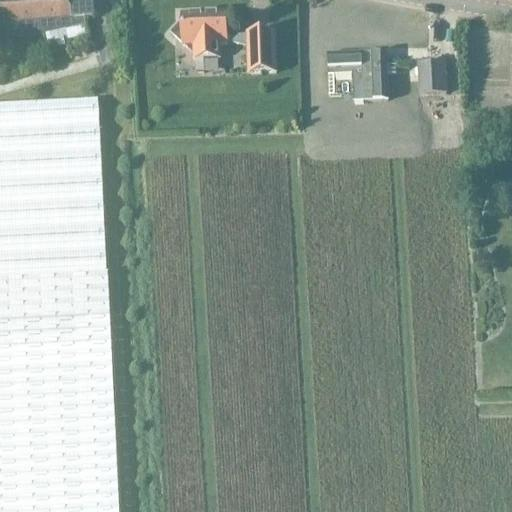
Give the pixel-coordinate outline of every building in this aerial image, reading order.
[(89,0),(0,0),(0,40),(3,40),(3,47),(13,46),(13,39),(44,37),(44,35),(83,27),(83,20),(91,19),(89,0)] [(275,35),(247,35),(227,36),(226,14),(182,16),(182,25),(172,35),(183,45),(183,48),(185,48),(193,56),(194,62),(220,61),(219,47),(227,46),(227,44),(247,49),(248,75),(276,75),(275,35)] [(353,104),(387,102),(385,55),(328,57),(329,78),(352,77),(353,104)] [(420,97),(446,96),(444,63),(418,64),(420,97)] [(0,511),(117,511),(113,427),(96,102),(0,106),(0,511)]
